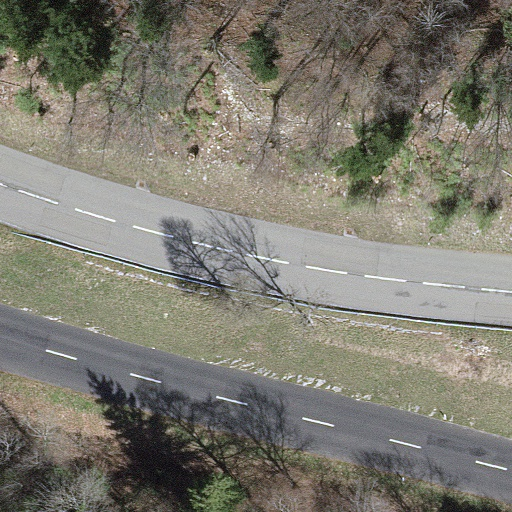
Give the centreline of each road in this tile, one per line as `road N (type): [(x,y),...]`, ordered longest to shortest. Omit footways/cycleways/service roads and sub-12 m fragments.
road 1 (secondary): [(511,470),(0,335)]
road 2 (primary): [(0,182),(115,222),(292,265),(511,292)]
